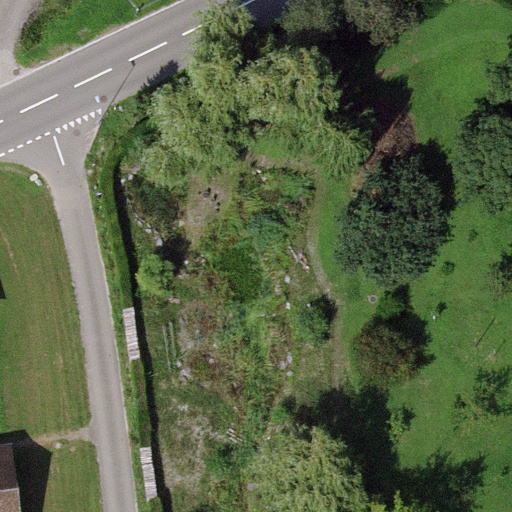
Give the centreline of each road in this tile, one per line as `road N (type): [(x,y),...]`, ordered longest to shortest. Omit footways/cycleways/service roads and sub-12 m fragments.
road 1 (residential): [(59,103),(82,208),(119,511)]
road 2 (tertiary): [(59,103),(251,0)]
